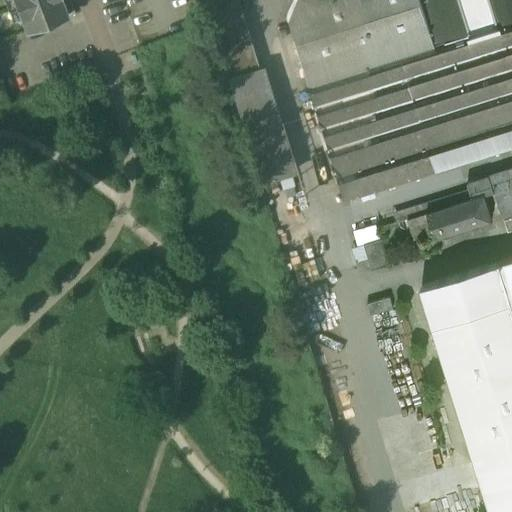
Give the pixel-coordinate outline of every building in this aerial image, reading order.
[(12,0),(24,33),(68,17),(61,0),(12,0)] [(236,0),(232,0),(211,21),(228,80),(258,71),(236,0)] [(459,0),(293,0),(284,19),(340,201),(435,171),(399,55),(470,33),(459,0)] [(498,24),(490,0),(459,0),(470,33),(471,37),(499,28),(498,24)] [(511,0),(490,0),(498,24),(511,19),(511,0)] [(511,19),(498,24),(499,28),(471,37),(470,33),(399,55),(435,171),(435,172),(511,147),(511,19)] [(290,173),(260,70),(258,71),(228,80),(259,183),(288,174),(290,173)] [(511,167),(490,175),(495,190),(503,215),(511,212),(511,167)] [(321,281),(288,174),(259,183),(292,290),(321,281)] [(490,175),(467,182),(472,198),(484,194),(495,190),(490,175)] [(472,198),(427,211),(433,230),(435,236),(491,219),(484,194),(472,198)] [(427,211),(408,217),(414,236),(433,230),(427,211)] [(379,223),(380,234),(400,231),(398,220),(379,223)] [(382,237),(364,243),(372,269),(390,263),(382,237)] [(511,256),(500,260),(511,296),(511,256)] [(511,511),(511,296),(500,260),(422,285),(492,511),(511,511)] [(390,296),(367,303),(371,314),(394,307),(390,296)]
